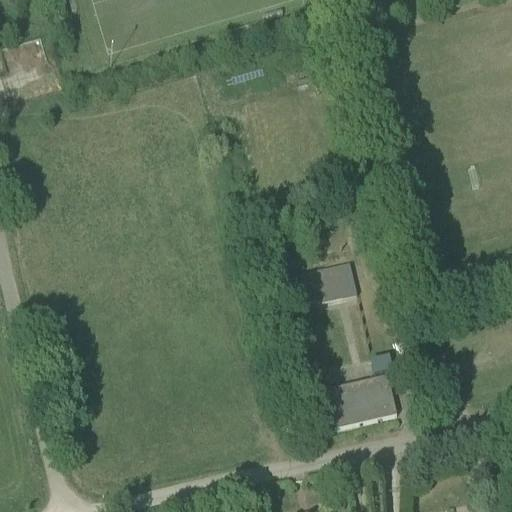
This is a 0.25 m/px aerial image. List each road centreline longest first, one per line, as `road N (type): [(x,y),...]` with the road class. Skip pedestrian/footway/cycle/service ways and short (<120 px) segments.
road 1 (residential): [(104,511),(511,417)]
road 2 (unclassified): [(68,511),(0,247)]
